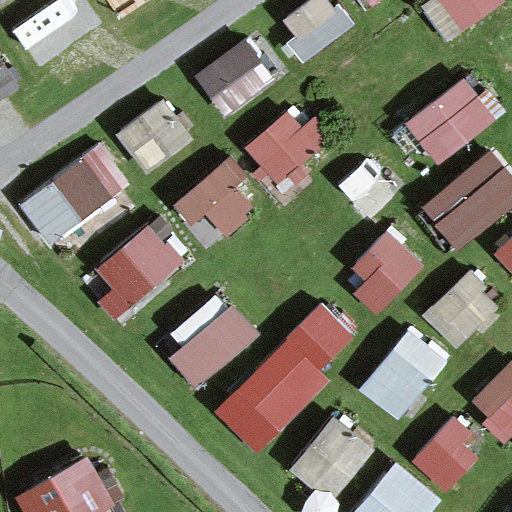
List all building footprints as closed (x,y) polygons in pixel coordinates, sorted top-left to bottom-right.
[(111,0),(26,0),(55,41),(112,2),(111,0)] [(291,0),(319,36),(363,2),(362,0),(291,0)] [(442,0),(456,19),(483,0),(442,0)] [(237,95),(291,55),(256,8),(202,48),(237,95)] [(412,93),(447,140),(507,96),(473,49),(412,93)] [(125,104),(156,147),(201,114),(170,71),(125,104)] [(252,120),(284,158),(329,120),(297,82),(252,120)] [(114,119),(27,168),(53,215),(141,166),(114,119)] [(467,226),(511,192),(511,135),(502,122),(429,176),(467,226)] [(190,168),(229,217),(271,184),(232,135),(190,168)] [(160,195),(97,245),(129,285),(192,235),(160,195)] [(352,257),(390,291),(437,239),(399,205),(352,257)] [(470,328),(511,286),(511,285),(474,247),(431,290),(470,328)] [(170,310),(206,357),(267,310),(232,264),(170,310)] [(223,382),(265,423),(370,318),(328,277),(223,382)] [(416,303),(368,363),(409,395),(457,335),(416,303)] [(511,339),(478,382),(511,409),(511,339)] [(341,478),(386,427),(342,389),(298,440),(341,478)] [(457,469),(496,425),(459,393),(420,436),(457,469)] [(98,427),(24,462),(48,511),(56,511),(123,480),(98,427)] [(406,435),(353,493),(373,511),(420,511),(452,478),(406,435)] [(466,511),(454,500),(441,511),(466,511)]
